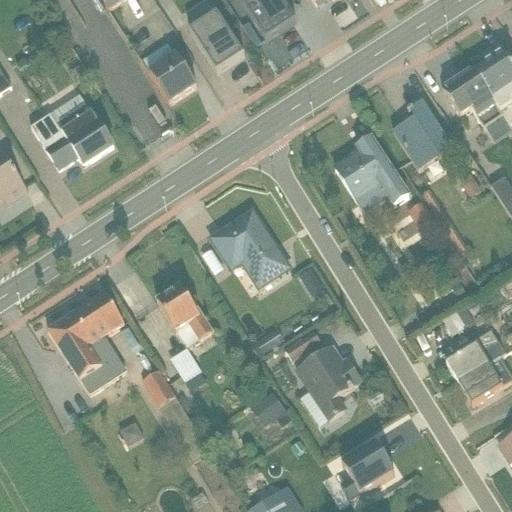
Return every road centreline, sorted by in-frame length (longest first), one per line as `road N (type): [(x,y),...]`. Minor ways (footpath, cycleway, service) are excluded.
road 1 (unclassified): [(251,137),(490,511)]
road 2 (secondary): [(0,302),(251,137)]
road 3 (secondary): [(251,137),(463,0)]
